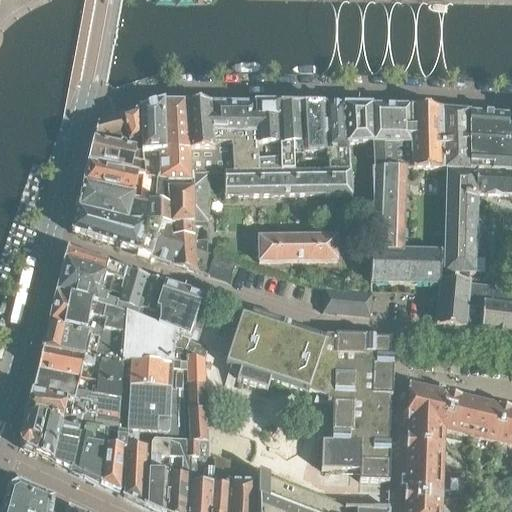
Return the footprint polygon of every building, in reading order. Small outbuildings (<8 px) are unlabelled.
[(163,106),(138,115),(140,153),(142,177),(161,181),(161,173),(165,173),(166,158),(163,158),(163,106)] [(161,173),(161,181),(164,182),(194,183),(194,177),(194,154),(193,107),(163,106),(163,158),(166,158),(165,173),(161,173)] [(218,107),(193,107),(194,154),(220,154),(218,107)] [(220,154),(194,154),(194,177),(206,177),(223,176),(243,177),(258,176),(256,108),(218,107),(220,154)] [(278,108),(256,108),(258,176),(261,176),(279,176),(280,176),(280,161),(279,148),(278,108)] [(325,109),(278,108),(279,148),(280,161),(280,176),(293,176),(292,149),(301,148),(302,158),(306,157),(327,156),(325,109)] [(345,109),(325,109),(327,156),(327,175),(328,175),(333,175),(350,175),(347,147),(345,109)] [(371,160),(371,110),(356,109),(345,109),(347,147),(357,147),(365,146),(366,160),(371,160)] [(411,173),(411,110),(371,110),(371,160),(373,160),(373,171),(406,172),(411,173)] [(441,174),(442,113),(411,110),(411,173),(440,173),(441,174)] [(458,114),(442,113),(441,174),(446,174),(446,172),(466,173),(466,156),(470,156),(470,115),(457,115),(458,114)] [(140,153),(138,115),(117,121),(130,151),(140,153)] [(511,176),(511,123),(507,124),(507,118),(470,115),(470,156),(466,156),(466,173),(478,175),(511,176)] [(98,128),(94,143),(130,151),(117,121),(98,128)] [(94,143),(88,166),(142,177),(140,153),(130,151),(94,143)] [(142,177),(88,166),(83,189),(134,199),(140,201),(157,205),(165,206),(164,182),(161,181),(142,177)] [(406,186),(406,172),(373,171),(371,171),(372,184),(400,186),(406,186)] [(477,199),(478,175),(466,173),(446,172),(446,174),(443,255),(441,255),(439,282),(468,284),(469,278),(475,279),(476,267),(490,267),(490,254),(476,254),(478,200),(477,200),(477,199)] [(315,199),(315,175),(297,176),(297,200),(315,199)] [(333,175),(328,175),(327,175),(315,175),(315,199),(333,199),(333,175)] [(350,175),(333,175),(333,199),(351,199),(350,175)] [(511,176),(478,175),(477,199),(486,199),(497,199),(511,200),(511,176)] [(243,177),(223,176),(223,201),(243,200),(243,177)] [(258,176),(243,177),(243,200),(261,200),(261,176),(258,176)] [(279,176),(261,176),(261,200),(279,200),(279,176)] [(280,176),(279,176),(279,200),(297,200),(297,176),(293,176),(280,176)] [(207,224),(206,177),(194,177),(194,183),(195,225),(207,224)] [(165,206),(157,205),(156,220),(164,221),(166,227),(171,249),(173,268),(197,275),(197,268),(196,243),(195,225),(194,183),(164,182),(165,206)] [(405,199),(406,186),(400,186),(372,184),(373,198),(399,199),(405,199)] [(83,189),(77,216),(126,225),(154,227),(166,227),(164,221),(156,220),(157,205),(140,201),(134,199),(83,189)] [(405,213),(405,199),(399,199),(373,198),(372,211),(405,213)] [(404,226),(405,213),(372,211),(371,225),(404,226)] [(126,225),(77,216),(74,231),(78,237),(151,261),(154,227),(126,225)] [(404,239),(404,226),(371,225),(371,238),(404,239)] [(166,227),(154,227),(151,261),(173,268),(171,249),(166,227)] [(316,239),(317,265),(336,264),(336,238),(316,239)] [(404,253),(404,239),(371,238),(370,251),(404,253)] [(297,239),(277,240),(278,266),(297,265),(297,239)] [(316,239),(297,239),(297,265),(317,265),(316,239)] [(278,266),(277,240),(258,240),(258,266),(278,266)] [(207,255),(207,242),(196,243),(197,268),(206,268),(211,268),(214,258),(210,256),(207,255)] [(439,282),(441,255),(441,254),(404,253),(370,251),(369,286),(418,287),(417,294),(428,294),(428,287),(439,287),(439,282)] [(65,265),(104,279),(107,267),(68,254),(65,265)] [(230,285),(236,265),(214,258),(211,268),(207,278),(230,285)] [(104,279),(65,265),(56,296),(56,299),(115,314),(117,306),(108,303),(111,292),(114,282),(104,279)] [(121,295),(126,273),(107,267),(104,279),(114,282),(111,292),(121,295)] [(126,273),(121,295),(117,306),(115,314),(125,317),(136,320),(148,280),(126,273)] [(148,280),(136,320),(157,329),(159,313),(156,312),(165,286),(148,280)] [(466,332),(470,287),(471,285),(468,284),(439,282),(439,287),(435,329),(466,332)] [(490,289),(470,287),(466,332),(511,337),(511,287),(490,285),(490,289)] [(136,320),(125,317),(122,364),(130,365),(130,364),(184,364),(184,359),(205,359),(207,352),(196,346),(196,347),(187,343),(192,330),(203,299),(165,286),(156,312),(159,313),(157,329),(136,320)] [(340,318),(339,296),(336,295),(324,293),(322,316),(340,318)] [(339,296),(340,318),(369,320),(369,298),(339,296)] [(56,299),(48,332),(98,343),(93,363),(122,370),(122,364),(125,317),(115,314),(56,299)] [(207,341),(210,332),(202,330),(212,302),(203,299),(192,330),(187,343),(196,347),(196,346),(199,339),(207,341)] [(3,303),(0,309),(0,314),(5,317),(10,306),(3,303)] [(358,484),(388,486),(390,445),(388,445),(390,399),(392,399),(393,369),(392,368),(393,359),(389,359),(390,342),(374,341),(375,339),(335,337),(335,338),(325,338),(325,340),(290,329),(290,326),(252,314),(243,343),(252,346),(250,354),(246,352),(244,358),(240,357),(238,361),(243,363),(236,383),(266,393),(270,382),(326,401),(326,406),(332,407),(331,445),(321,445),(320,473),(359,474),(358,484)] [(98,343),(48,332),(43,353),(93,363),(98,343)] [(43,353),(38,373),(87,385),(89,379),(94,380),(93,386),(97,387),(94,397),(120,403),(122,370),(93,363),(43,353)] [(204,363),(205,359),(184,359),(184,364),(185,385),(204,385),(204,363)] [(130,364),(130,365),(128,389),(129,389),(171,392),(168,423),(158,422),(156,436),(163,436),(163,442),(168,443),(164,511),(185,511),(188,457),(184,457),(184,441),(189,442),(187,414),(185,385),(184,364),(130,364)] [(87,385),(38,373),(33,394),(74,402),(83,404),(85,395),(94,397),(97,387),(93,386),(94,380),(89,379),(87,385)] [(205,411),(204,385),(185,385),(187,414),(205,413),(205,411)] [(511,449),(511,410),(408,387),(403,511),(441,511),(444,434),(511,449)] [(171,392),(129,389),(126,433),(127,433),(138,434),(156,436),(158,422),(168,423),(171,392)] [(71,414),(74,402),(33,394),(28,411),(46,415),(57,417),(61,418),(63,418),(64,419),(66,412),(71,414)] [(82,415),(118,422),(120,403),(94,397),(85,395),(83,404),(74,402),(71,414),(66,412),(64,419),(76,422),(73,431),(62,427),(62,426),(61,425),(61,426),(59,426),(52,463),(61,467),(62,465),(66,466),(65,469),(69,471),(82,415)] [(35,456),(46,415),(28,411),(26,418),(20,443),(24,450),(35,456)] [(207,456),(209,456),(208,444),(205,413),(187,414),(189,442),(184,441),(184,457),(188,457),(185,511),(209,511),(212,483),(213,462),(207,462),(207,456)] [(61,418),(57,417),(46,415),(35,456),(37,457),(38,452),(43,453),(42,459),(52,463),(59,426),(61,418)] [(82,415),(69,471),(80,476),(93,429),(106,431),(118,433),(118,422),(82,415)] [(93,429),(80,476),(99,486),(106,431),(93,429)] [(123,434),(118,433),(106,431),(99,486),(101,487),(103,484),(106,486),(106,489),(118,495),(120,483),(123,434)] [(138,449),(138,434),(127,433),(127,435),(125,482),(123,499),(143,509),(143,508),(145,473),(147,450),(138,449)] [(150,447),(149,473),(145,473),(143,508),(144,509),(149,511),(164,511),(168,443),(163,442),(153,442),(150,447)] [(344,511),(345,509),(209,456),(207,456),(207,462),(213,462),(212,483),(227,484),(256,485),(256,511),(344,511)] [(224,511),(227,484),(212,483),(209,511),(224,511)] [(227,484),(224,511),(256,511),(256,485),(227,484)] [(8,493),(3,511),(28,511),(33,496),(16,488),(15,489),(15,492),(11,493),(8,493)] [(54,504),(33,496),(28,511),(50,511),(51,506),(53,507),(54,504)]
